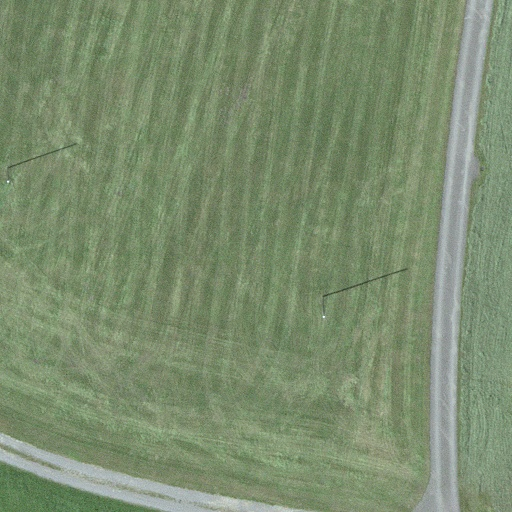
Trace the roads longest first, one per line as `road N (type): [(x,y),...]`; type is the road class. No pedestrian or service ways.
road 1 (track): [(439,511),(462,125),(483,0)]
road 2 (track): [(223,511),(66,473),(0,445)]
